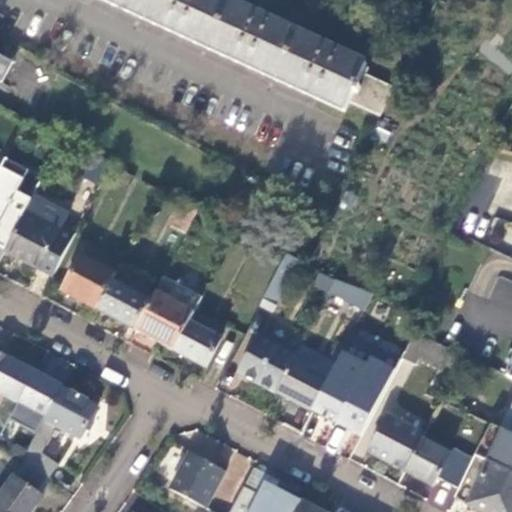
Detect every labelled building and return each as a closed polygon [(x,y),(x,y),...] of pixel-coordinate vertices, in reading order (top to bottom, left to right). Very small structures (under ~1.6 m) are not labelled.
[(380,117),(393,89),(363,75),(364,72),(366,73),(368,68),(366,66),(367,64),(226,0),(101,0),(344,112),(349,102),(380,117)] [(413,50),(420,36),(383,19),(376,33),(413,50)] [(13,63),(0,56),(0,82),(2,83),(13,63)] [(396,124),(383,118),(377,129),(390,136),(396,124)] [(59,151),(64,140),(27,120),(21,131),(59,151)] [(100,188),(111,167),(95,158),(84,180),(100,188)] [(24,180),(1,169),(0,170),(0,245),(7,249),(28,208),(33,200),(18,193),(24,180)] [(7,249),(54,274),(76,233),(64,228),(71,215),(49,203),(42,216),(28,208),(7,249)] [(186,237),(199,212),(183,205),(169,228),(186,237)] [(286,257),(262,301),(274,308),(299,263),(286,257)] [(64,292),(98,310),(112,283),(115,278),(82,259),(64,292)] [(137,331),(173,351),(188,323),(200,300),(164,280),(151,305),(137,331)] [(365,312),(373,296),(336,282),(330,293),(365,312)] [(98,310),(137,331),(151,305),(112,283),(98,310)] [(188,323),(173,351),(207,369),(222,341),(188,323)] [(385,351),(402,360),(415,335),(398,327),(385,351)] [(415,335),(402,360),(416,367),(419,362),(437,372),(448,351),(415,335)] [(241,375),(276,394),(295,360),(304,342),(299,339),(291,354),(261,338),(241,375)] [(18,404),(34,374),(9,360),(0,377),(0,403),(14,412),(18,404)] [(276,394),(312,413),(330,378),(295,360),(276,394)] [(330,378),(312,413),(349,433),(370,396),(342,381),(349,368),(338,362),(330,378)] [(62,388),(34,374),(18,404),(45,420),(62,388)] [(24,460),(48,478),(57,466),(42,455),(57,429),(80,441),(85,431),(89,423),(98,407),(62,388),(45,420),(28,453),(24,460)] [(511,408),(501,432),(511,437),(511,408)] [(0,433),(2,435),(9,420),(0,413),(0,433)] [(368,452),(405,472),(422,439),(424,435),(388,416),(368,452)] [(491,428),(469,417),(459,437),(481,447),(491,428)] [(511,437),(501,432),(491,428),(481,447),(475,459),(511,475),(511,437)] [(235,488),(250,460),(199,433),(190,450),(227,470),(221,481),(235,488)] [(28,453),(2,435),(0,438),(0,444),(24,460),(28,453)] [(422,439),(405,472),(434,487),(451,455),(422,439)] [(169,492),(205,511),(225,473),(190,454),(169,492)] [(511,511),(511,475),(475,459),(454,500),(476,511),(511,511)] [(37,493),(48,478),(24,460),(14,476),(12,475),(0,492),(0,511),(32,511),(43,497),(37,493)] [(296,511),(300,505),(263,485),(249,511),(296,511)]
